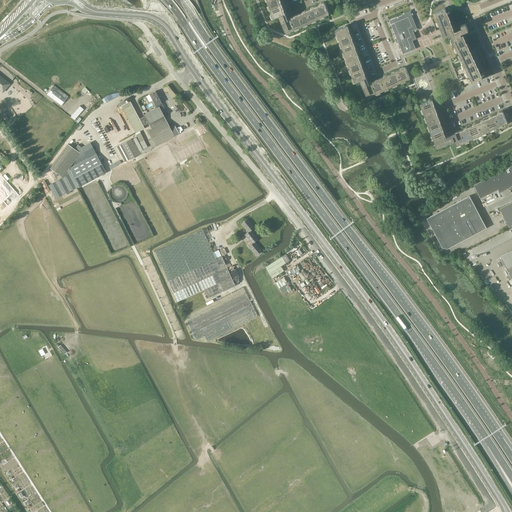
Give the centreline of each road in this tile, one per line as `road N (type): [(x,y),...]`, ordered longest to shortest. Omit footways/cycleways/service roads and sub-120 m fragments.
road 1 (trunk): [(172,1),(490,444)]
road 2 (unclassified): [(506,511),(390,333),(194,71)]
road 3 (unclassified): [(491,505),(338,276),(180,81)]
road 4 (trunk): [(499,439),(233,77)]
road 5 (track): [(99,181),(173,345)]
road 6 (unknown): [(274,192),(222,227),(262,313)]
road 7 (unknown): [(157,85),(91,114),(106,161)]
road 8 (unclassified): [(180,81),(142,26),(91,11)]
